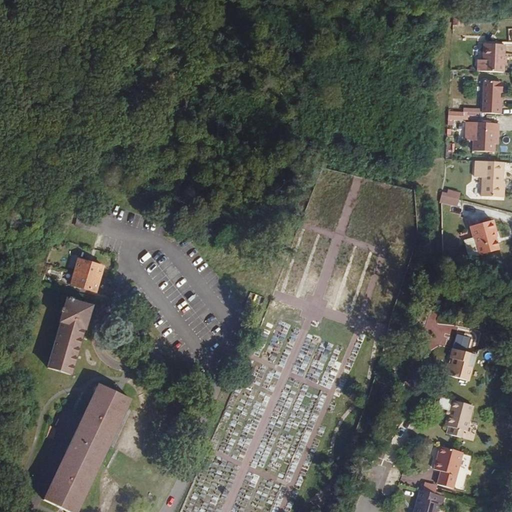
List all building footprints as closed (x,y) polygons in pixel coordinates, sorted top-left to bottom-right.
[(506,71),(507,44),(486,43),(485,62),(480,62),(480,70),(506,71)] [(503,99),(503,80),(482,80),(480,111),(504,112),(504,99),(503,99)] [(463,121),(463,112),(449,111),(448,120),(463,121)] [(492,140),(493,123),(466,122),(465,139),(472,139),(471,150),(492,151),(492,140)] [(502,196),(504,162),(474,161),(473,175),(481,175),(481,195),(502,196)] [(448,194),(442,193),(442,196),(442,198),(441,203),(457,206),(460,194),(449,191),(448,194)] [(498,250),(493,233),(495,232),(491,220),(469,226),(472,237),(472,239),(474,238),(479,256),(498,250)] [(479,256),(474,238),(472,239),(472,237),(462,240),(466,255),(471,258),(479,256)] [(94,305),(82,301),(86,288),(99,292),(106,264),(77,256),(70,283),(79,286),(75,299),(66,296),(46,367),(74,375),(87,329),(88,329),(94,305)] [(472,380),(480,353),(456,347),(453,357),(456,358),(455,364),(451,363),(449,373),(472,380)] [(71,511),(78,511),(131,398),(100,383),(46,500),(71,511)] [(472,430),(479,405),(458,399),(455,408),(453,414),(451,424),(454,424),(456,433),(466,436),(468,429),(472,430)] [(458,487),(468,451),(445,444),(443,451),(446,452),(444,458),(442,458),(439,467),(446,469),(442,482),(458,487)] [(442,501),(444,493),(426,487),(421,505),(423,506),(422,511),(421,511),(441,511),(444,501),(442,501)] [(448,502),(450,494),(444,493),(442,501),(444,501),(448,502)]
